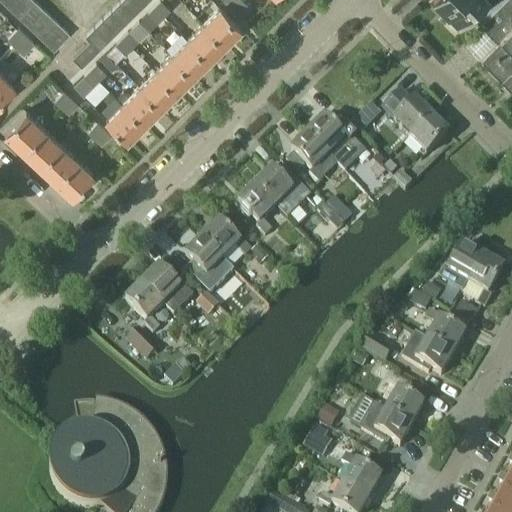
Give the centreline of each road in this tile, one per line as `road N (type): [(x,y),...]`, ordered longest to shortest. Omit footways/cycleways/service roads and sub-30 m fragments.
road 1 (residential): [(94,248),(352,0)]
road 2 (residential): [(409,511),(511,321)]
road 3 (residential): [(511,139),(362,0)]
road 4 (residential): [(0,348),(94,248)]
road 5 (residential): [(94,248),(0,161)]
